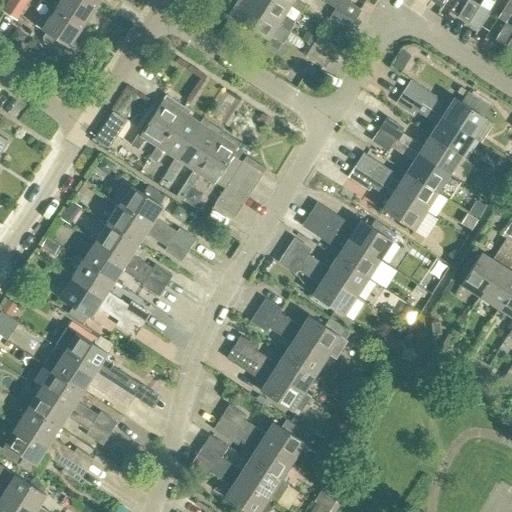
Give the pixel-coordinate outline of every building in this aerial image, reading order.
[(16,21),(30,0),(8,0),(1,11),(16,21)] [(82,26),(95,6),(86,0),(59,0),(54,8),(82,26)] [(271,38),(279,27),(280,25),(241,0),(238,0),(227,18),(267,44),(266,45),(277,52),(281,44),(271,38)] [(283,19),(290,8),(291,6),(282,0),(241,0),(280,25),(279,27),(289,33),(294,25),(283,19)] [(295,0),(282,0),(291,6),(290,8),(300,15),(305,7),(295,0)] [(321,0),(321,1),(336,11),(354,22),(362,10),(345,0),(321,0)] [(468,23),(479,5),(472,0),(465,0),(456,16),(468,23)] [(511,0),(508,0),(496,19),(504,23),(511,9),(511,0)] [(479,5),(468,23),(477,29),(489,11),(479,5)] [(67,48),(82,26),(54,8),(40,30),(45,33),(42,38),(43,43),(51,48),(56,47),(59,43),(67,48)] [(348,33),(354,22),(336,11),(329,21),(348,33)] [(505,45),(511,34),(511,26),(506,23),(496,39),(505,45)] [(306,45),(310,47),(315,38),(306,33),(302,41),(307,44),(306,45)] [(311,48),(330,60),(337,48),(318,37),(311,48)] [(325,68),(330,60),(311,48),(306,57),(325,68)] [(307,65),(303,72),(313,78),(318,71),(307,65)] [(472,137),(472,138),(479,143),(480,143),(492,124),(483,118),(490,108),(467,93),(460,103),(452,99),(445,111),(433,103),(436,97),(423,89),(416,101),(472,137)] [(157,149),(183,108),(165,96),(139,137),(136,135),(129,146),(137,151),(143,141),(155,148),(157,149)] [(460,156),(472,138),(472,137),(416,101),(410,111),(435,127),(429,136),(460,156)] [(175,161),(202,120),(183,108),(157,149),(155,148),(148,158),(155,163),(162,153),(174,160),(175,161)] [(460,156),(429,136),(421,148),(399,134),(402,129),(386,119),(379,130),(395,141),(448,175),(460,156)] [(194,174),(221,133),(202,120),(175,161),(174,160),(167,170),(174,174),(180,164),(191,172),(194,174)] [(103,121),(92,137),(104,145),(114,130),(103,121)] [(242,162),(242,160),(238,158),(242,152),(236,149),(239,144),(221,133),(194,174),(191,172),(176,196),(183,201),(199,177),(212,186),(214,184),(223,190),(227,184),(235,173),(242,162)] [(448,175),(395,141),(389,149),(411,163),(405,173),(436,194),(448,175)] [(436,194),(405,173),(398,185),(376,171),(378,168),(361,157),(355,167),(372,178),(424,212),(436,194)] [(235,173),(254,186),(262,175),(242,162),(235,173)] [(412,231),(424,212),(372,178),(355,167),(347,178),(368,191),(370,188),(389,200),(381,211),(412,231)] [(167,171),(162,177),(171,183),(176,176),(167,170),(167,171)] [(247,197),(254,186),(235,173),(227,184),(247,197)] [(118,207),(188,252),(196,240),(179,228),(175,233),(155,220),(162,209),(165,203),(161,201),(164,196),(147,185),(141,195),(122,183),(110,202),(118,207)] [(240,208),(247,197),(227,184),(223,190),(224,190),(220,195),(240,208)] [(234,217),(240,208),(220,195),(214,204),(234,217)] [(485,204),(474,197),(468,208),(478,215),(485,204)] [(318,203),(309,216),(311,218),(325,227),(378,261),(390,242),(369,228),(368,227),(359,221),(352,232),(342,226),(346,221),(318,203)] [(180,263),(188,252),(118,207),(106,225),(138,246),(144,236),(165,250),(163,252),(180,263)] [(340,251),(334,259),(366,280),(378,261),(325,227),(311,218),(309,216),(302,226),(340,251)] [(374,220),(369,228),(390,242),(395,234),(374,220)] [(511,244),(511,220),(511,221),(501,236),(506,239),(492,261),(481,254),(460,286),(479,297),(511,244)] [(131,257),(138,246),(106,225),(93,244),(146,279),(163,290),(169,280),(153,269),(151,271),(131,257)] [(60,243),(47,234),(41,244),(53,253),(60,243)] [(93,244),(81,262),(114,284),(121,273),(141,286),(146,279),(93,244)] [(497,309),(511,285),(511,273),(507,271),(511,262),(511,244),(479,297),(497,309)] [(366,280),(334,259),(327,270),(306,256),(301,264),(354,298),(366,280)] [(69,281),(122,316),(127,308),(107,295),(114,284),(81,262),(69,281)] [(354,298),(301,264),(296,271),(317,285),(310,296),(341,317),(354,298)] [(117,324),(122,316),(69,281),(57,300),(71,309),(86,319),(89,321),(96,310),(117,324)] [(511,285),(497,309),(511,318),(511,285)] [(273,322),(326,357),(327,355),(335,360),(346,343),(343,341),(323,328),(307,318),(300,329),(278,315),(281,310),(264,298),(256,311),(273,322)] [(8,301),(1,312),(9,318),(16,307),(8,301)] [(86,319),(71,309),(67,316),(82,326),(86,319)] [(323,328),(343,341),(348,333),(328,320),(323,328)] [(290,344),(282,356),(313,376),(326,357),(273,322),(268,330),(290,344)] [(398,326),(393,333),(401,338),(406,331),(398,326)] [(66,328),(53,347),(135,400),(142,388),(112,369),(109,373),(100,366),(107,355),(66,328)] [(386,334),(377,347),(389,355),(398,342),(386,334)] [(447,334),(442,342),(448,345),(452,337),(447,334)] [(51,371),(83,392),(90,382),(110,395),(107,399),(127,412),(135,400),(53,347),(42,365),(51,371)] [(301,394),(249,360),(232,349),(225,360),(253,379),(256,375),(265,381),(258,393),(297,418),(309,399),(301,394)] [(472,369),(480,356),(471,350),(463,363),(472,369)] [(254,352),(249,360),(301,394),(313,376),(282,356),(275,366),(254,352)] [(371,371),(378,361),(369,355),(363,365),(371,371)] [(511,369),(509,368),(502,380),(511,386),(511,369)] [(76,403),(83,392),(51,371),(39,390),(92,424),(110,435),(117,424),(99,413),(97,417),(76,403)] [(27,409),(59,429),(66,419),(87,432),(92,424),(39,390),(27,409)] [(272,404),(259,396),(255,401),(268,409),(272,404)] [(230,406),(222,418),(290,463),(306,437),(287,424),(282,432),(270,424),(263,435),(241,422),(245,416),(230,406)] [(346,407),(340,416),(350,422),(356,412),(346,407)] [(52,440),(59,429),(27,409),(15,427),(68,461),(86,473),(93,462),(75,450),(73,454),(52,440)] [(278,481),(290,463),(222,418),(213,432),(238,448),(241,443),(254,450),(247,461),(278,481)] [(42,455),(63,469),(68,461),(15,427),(3,446),(34,466),(42,455)] [(243,511),(268,511),(274,504),(216,467),(197,455),(189,466),(206,477),(208,474),(230,488),(223,499),(243,511)] [(221,459),(216,467),(266,500),(274,504),(285,486),(278,481),(247,461),(240,471),(221,459)] [(13,477),(1,495),(27,511),(45,511),(38,507),(45,497),(13,477)] [(341,495),(346,488),(331,478),(327,486),(341,495)] [(0,511),(27,511),(1,495),(0,494),(0,511)] [(320,494),(314,504),(326,511),(330,511),(336,503),(320,494)]
